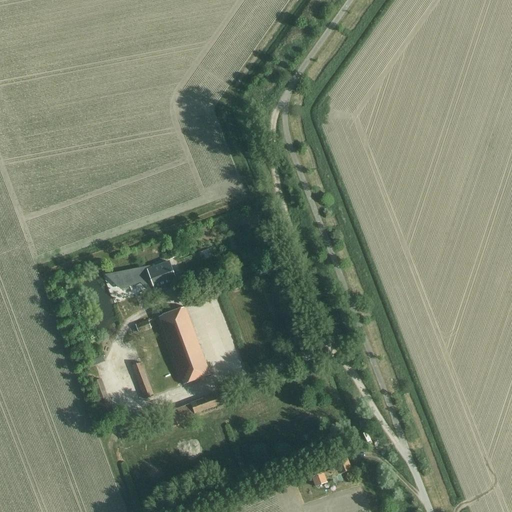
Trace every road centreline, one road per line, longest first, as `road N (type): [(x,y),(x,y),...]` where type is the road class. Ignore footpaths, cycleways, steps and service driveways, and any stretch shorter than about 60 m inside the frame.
road 1 (unclassified): [(409,461),(286,131),(287,88),(350,0)]
road 2 (track): [(335,350),(278,195),(273,136),(283,102)]
road 3 (unclassified): [(409,461),(335,350)]
